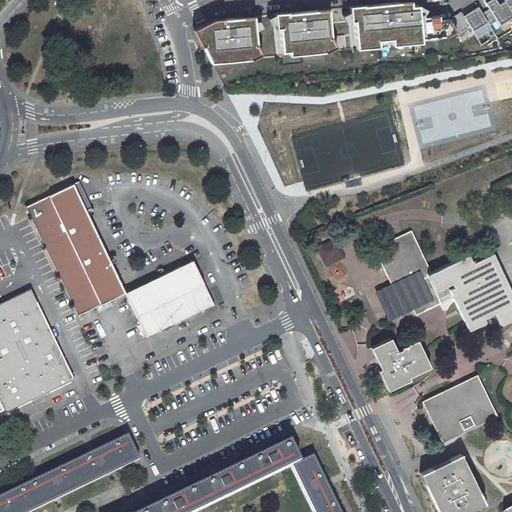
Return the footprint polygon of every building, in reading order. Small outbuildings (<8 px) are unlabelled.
[(511,0),(479,0),(456,14),(479,53),(511,34),(511,0)] [(414,4),(347,10),(350,51),(418,45),(414,4)] [(326,13),(274,17),(277,59),(329,55),(326,13)] [(217,17),(192,29),(211,63),(260,59),(258,15),(217,17)] [(481,169),(437,187),(443,204),(487,187),(481,169)] [(71,183),(24,205),(76,314),(124,292),(71,183)] [(430,272),(410,231),(390,241),(393,249),(377,256),(391,286),(404,313),(412,309),(415,315),(440,303),(438,300),(450,294),(468,331),(485,323),(482,318),(494,312),(500,325),(511,319),(511,294),(492,253),(472,263),(468,255),(430,272)] [(335,238),(315,248),(325,268),(345,258),(335,238)] [(192,259),(124,292),(145,337),(213,305),(192,259)] [(376,294),(389,320),(404,313),(391,286),(376,294)] [(30,289),(0,303),(0,401),(5,413),(74,380),(30,289)] [(378,371),(387,390),(387,391),(409,380),(408,377),(429,367),(416,340),(400,347),(401,349),(396,351),(390,338),(369,348),(370,348),(374,357),(380,369),(377,370),(378,371)] [(476,375),(421,402),(441,443),(496,416),(476,375)] [(126,436),(0,497),(0,511),(31,511),(138,461),(126,436)] [(338,511),(311,456),(297,463),(287,442),(141,511),(195,511),(290,467),(311,511),(338,511)] [(460,454),(419,473),(437,511),(463,511),(483,503),(460,454)]
